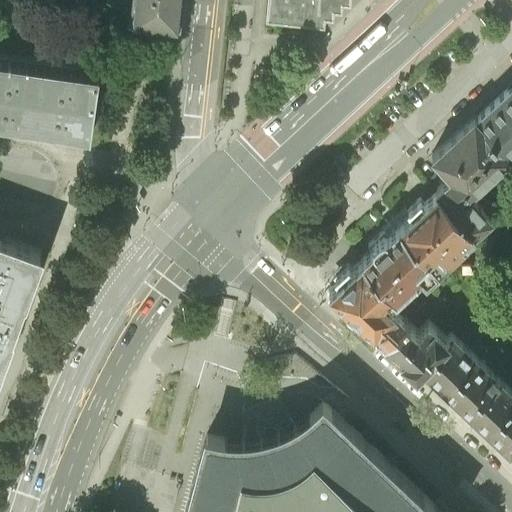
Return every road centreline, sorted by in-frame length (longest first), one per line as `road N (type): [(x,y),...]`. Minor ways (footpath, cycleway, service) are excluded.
road 1 (tertiary): [(210,218),(253,269),(511,508)]
road 2 (primary): [(38,511),(66,419),(106,335),(155,269),(210,218)]
road 3 (primary): [(210,218),(436,0)]
road 4 (residential): [(211,0),(193,177),(210,218)]
